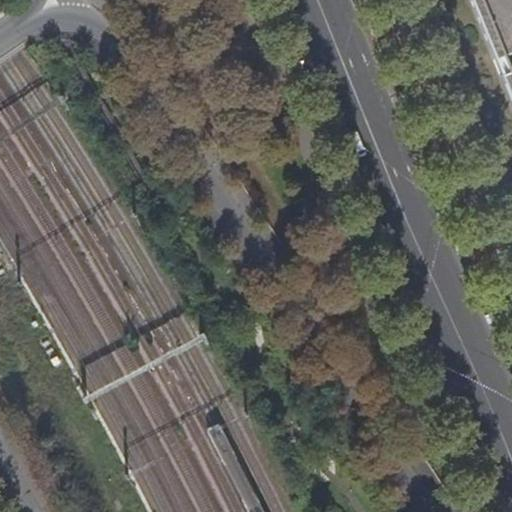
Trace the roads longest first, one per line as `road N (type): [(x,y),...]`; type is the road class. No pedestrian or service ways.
road 1 (residential): [(56,0),(105,19),(426,511)]
road 2 (primary): [(511,462),(319,0)]
